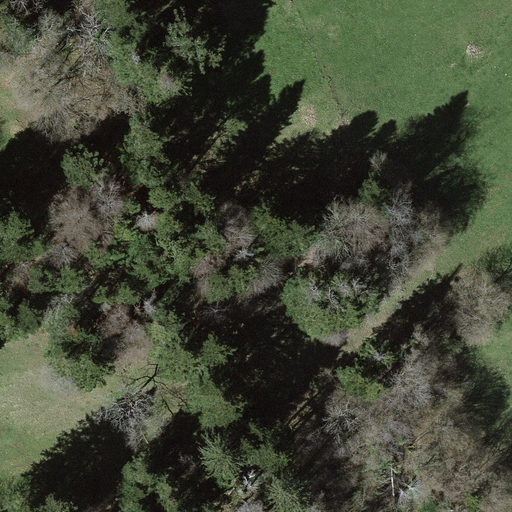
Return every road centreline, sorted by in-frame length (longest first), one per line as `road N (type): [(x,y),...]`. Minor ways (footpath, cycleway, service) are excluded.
road 1 (track): [(511,227),(256,386),(108,458),(0,479)]
road 2 (track): [(0,138),(188,56),(259,0)]
